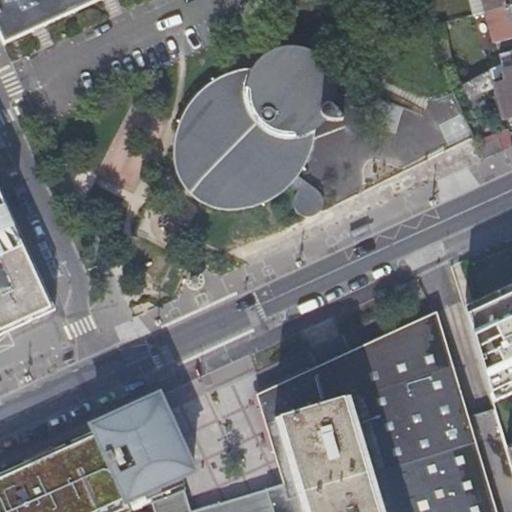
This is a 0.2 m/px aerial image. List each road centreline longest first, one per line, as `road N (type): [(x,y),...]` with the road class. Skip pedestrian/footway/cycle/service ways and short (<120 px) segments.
road 1 (tertiary): [(110,372),(511,190)]
road 2 (residential): [(110,372),(0,126)]
road 3 (tertiary): [(0,423),(110,372)]
